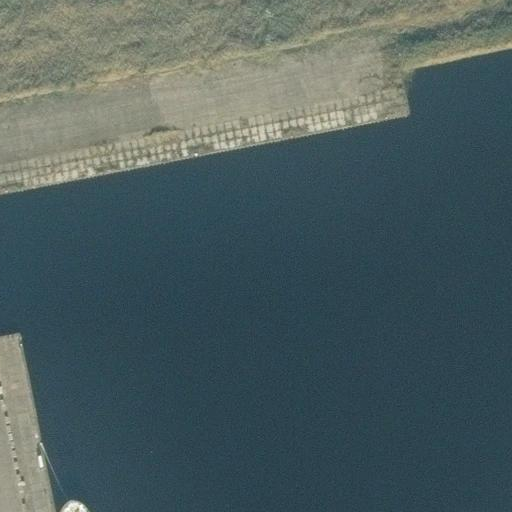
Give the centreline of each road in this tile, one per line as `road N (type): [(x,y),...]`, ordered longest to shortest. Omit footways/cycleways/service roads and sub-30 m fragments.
road 1 (unclassified): [(0,140),(351,73)]
road 2 (unclassified): [(23,511),(0,389)]
